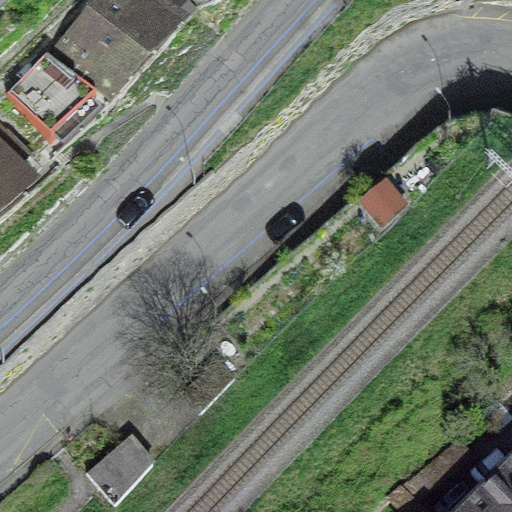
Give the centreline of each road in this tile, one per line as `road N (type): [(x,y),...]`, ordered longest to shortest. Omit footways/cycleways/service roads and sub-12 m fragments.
road 1 (residential): [(0,432),(365,99),(455,52),(511,56)]
road 2 (residential): [(0,295),(201,105),(295,0)]
